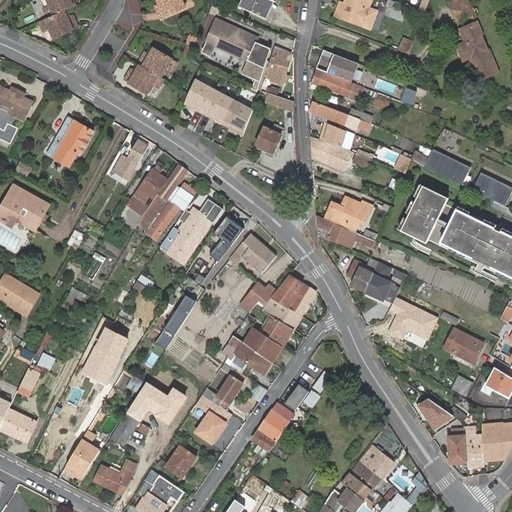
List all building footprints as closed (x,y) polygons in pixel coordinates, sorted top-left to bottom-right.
[(66,9),(75,4),(73,0),(48,0),(51,5),(44,8),(48,17),(66,9)] [(156,0),(160,6),(160,8),(162,6),(164,9),(158,11),(161,18),(186,8),(182,0),(156,0)] [(243,9),(247,0),(241,0),(238,7),(243,9)] [(269,0),(247,0),(243,9),(267,19),(272,9),(266,7),(269,0)] [(275,1),(272,0),(269,0),(266,7),(272,9),(275,1)] [(346,0),(345,4),(375,16),(377,12),(369,9),(372,0),(346,0)] [(426,12),(430,0),(424,0),(420,10),(426,12)] [(474,14),(468,0),(452,0),(460,19),(474,14)] [(375,16),(345,4),(344,8),(339,6),(335,16),(370,30),(375,16)] [(48,17),(38,21),(43,32),(50,29),(55,38),(79,27),(76,19),(72,21),(70,16),(66,9),(48,17)] [(217,18),(202,53),(211,57),(216,45),(248,60),(243,72),(257,78),(253,87),(260,90),(272,48),(255,41),(257,37),(217,18)] [(478,23),(464,29),(470,42),(460,47),(466,60),(472,58),(481,79),(498,71),(478,23)] [(404,40),(400,52),(409,55),(410,56),(410,54),(414,45),(404,40)] [(193,48),(193,47),(189,46),(184,54),(189,57),(193,48)] [(293,53),(275,46),(265,77),(271,79),(271,81),(283,85),(287,70),(293,53)] [(143,57),(139,64),(162,77),(167,68),(173,71),(178,63),(153,48),(149,54),(148,56),(150,57),(148,60),(143,57)] [(357,63),(324,50),(319,64),(329,68),(328,72),(350,81),(357,63)] [(162,77),(139,64),(135,71),(134,72),(136,74),(134,77),(129,73),(125,80),(147,93),(153,84),(159,88),(165,79),(162,77)] [(329,68),(319,64),(317,68),(328,72),(329,68)] [(362,92),(377,97),(378,93),(350,81),(328,72),(317,68),(312,82),(359,100),(362,92)] [(216,90),(196,79),(189,93),(185,103),(203,113),(216,90)] [(407,88),(401,102),(412,106),(417,92),(407,88)] [(24,121),(33,103),(3,89),(1,94),(0,94),(0,119),(2,121),(0,123),(0,139),(12,145),(20,129),(12,126),(16,117),(24,121)] [(235,100),(216,90),(203,113),(222,124),(235,100)] [(294,112),(294,102),(270,92),(267,102),(294,112)] [(387,109),(392,98),(378,93),(377,97),(374,105),(387,109)] [(253,110),(235,100),(222,124),(243,135),(253,110)] [(313,101),(309,110),(337,121),(357,129),(358,126),(366,130),(369,123),(349,115),(313,101)] [(352,108),(349,115),(369,123),(370,124),(373,117),(352,108)] [(309,110),(309,116),(324,122),(330,124),(334,126),(337,121),(309,110)] [(95,132),(69,118),(57,141),(49,155),(72,167),(74,163),(79,154),(82,155),(95,132)] [(339,146),(344,130),(334,126),(330,124),(324,122),(319,139),(339,146)] [(282,135),(265,127),(256,147),(263,150),(264,149),(274,153),(282,135)] [(311,135),(312,157),(344,171),(352,152),(339,146),(319,139),(311,135)] [(150,146),(139,141),(129,159),(124,156),(112,176),(126,185),(138,164),(140,164),(150,146)] [(472,168),(434,150),(425,168),(462,187),(472,168)] [(362,164),(365,157),(356,153),(353,160),(362,164)] [(428,160),(417,153),(414,160),(425,166),(428,160)] [(413,159),(405,156),(399,170),(406,173),(413,159)] [(29,175),(32,167),(21,163),(18,171),(29,175)] [(144,216),(140,224),(148,229),(155,218),(160,209),(188,170),(181,166),(160,196),(158,195),(155,200),(153,203),(150,206),(144,216)] [(158,195),(169,179),(155,170),(136,196),(137,197),(131,206),(138,212),(144,216),(150,206),(147,204),(151,198),(155,200),(158,195)] [(511,194),(511,186),(482,172),(473,191),(506,208),(511,194)] [(186,182),(182,188),(196,197),(199,191),(186,182)] [(418,197),(424,185),(420,184),(415,195),(418,197)] [(497,225),(485,219),(484,222),(469,215),(471,211),(459,206),(458,209),(446,204),(449,198),(424,185),(418,197),(416,202),(410,213),(408,219),(402,230),(428,243),(429,240),(466,258),(465,261),(461,260),(459,263),(470,268),(473,261),(511,280),(511,231),(503,228),(501,231),(495,228),(497,225)] [(42,221),(46,215),(51,205),(16,186),(0,215),(0,219),(15,227),(19,222),(37,231),(42,221)] [(182,188),(149,234),(158,240),(182,208),(186,211),(188,208),(196,197),(182,188)] [(348,198),(343,208),(346,210),(351,199),(348,198)] [(333,205),(326,219),(345,227),(348,222),(358,226),(360,221),(366,223),(370,212),(360,208),(362,204),(351,199),(346,210),(343,208),(333,205)] [(410,213),(416,202),(412,200),(406,212),(410,213)] [(216,222),(226,208),(218,203),(217,204),(215,202),(210,203),(203,213),(214,220),(216,222)] [(372,208),(362,204),(360,208),(370,212),(372,208)] [(186,211),(163,245),(180,256),(185,249),(192,253),(214,220),(203,213),(196,209),(194,212),(188,208),(186,211)] [(127,221),(138,228),(140,224),(144,216),(138,212),(134,219),(130,217),(127,221)] [(372,246),(374,240),(355,232),(345,227),(326,219),(316,214),(318,227),(328,232),(327,236),(336,241),(336,240),(352,247),(356,239),(372,246)] [(402,230),(408,219),(404,217),(398,229),(402,230)] [(245,230),(229,218),(217,235),(233,246),(245,230)] [(348,222),(345,227),(355,232),(358,226),(348,222)] [(82,233),(76,230),(68,245),(73,248),(76,244),(82,233)] [(364,235),(376,240),(378,235),(366,230),(364,235)] [(87,236),(82,233),(76,244),(80,247),(87,236)] [(252,234),(230,259),(237,265),(244,258),(262,274),(278,257),(252,234)] [(231,246),(224,240),(212,257),(219,262),(231,246)] [(192,253),(185,249),(180,256),(186,260),(192,253)] [(95,252),(84,276),(94,281),(106,257),(95,252)] [(351,284),(366,291),(374,274),(374,273),(360,267),(362,263),(354,260),(347,275),(354,278),(351,284)] [(371,265),(377,268),(379,262),(373,260),(371,265)] [(392,268),(379,262),(377,268),(374,273),(374,274),(386,280),(392,268)] [(408,275),(397,270),(395,275),(405,280),(408,275)] [(20,307),(19,309),(29,315),(41,294),(8,274),(0,286),(0,295),(11,302),(20,307)] [(374,274),(366,291),(385,300),(393,283),(386,280),(374,274)] [(143,275),(139,281),(150,290),(155,284),(143,275)] [(293,278),(276,299),(303,315),(317,293),(293,278)] [(145,297),(150,290),(138,281),(133,288),(145,297)] [(393,304),(401,287),(393,283),(385,300),(393,304)] [(264,304),(265,305),(272,297),(260,287),(248,302),(254,307),(260,301),(264,304)] [(90,297),(74,288),(70,295),(87,304),(90,297)] [(122,290),(118,302),(125,304),(129,292),(122,290)] [(198,302),(187,295),(156,344),(167,350),(198,302)] [(303,315),(276,299),(266,311),(273,316),(295,330),(303,315)] [(511,300),(501,318),(509,322),(511,315),(511,300)] [(398,320),(401,322),(409,305),(406,303),(398,320)] [(431,337),(432,334),(439,320),(409,305),(401,322),(431,337)] [(441,317),(456,324),(458,319),(443,312),(441,317)] [(257,319),(251,315),(246,321),(253,326),(257,319)] [(295,330),(273,316),(264,333),(284,347),(291,336),(295,330)] [(511,331),(511,326),(503,322),(501,326),(511,331)] [(264,333),(254,327),(245,342),(274,363),(284,347),(264,333)] [(447,342),(478,357),(485,342),(454,328),(447,342)] [(129,341),(108,330),(86,371),(108,383),(129,341)] [(223,354),(229,358),(233,360),(237,355),(245,342),(236,335),(223,354)] [(291,336),(284,347),(295,353),(302,343),(291,336)] [(274,363),(245,342),(237,355),(267,375),(274,363)] [(474,364),(478,357),(447,342),(444,349),(474,364)] [(37,354),(25,347),(24,349),(23,351),(36,357),(37,354)] [(51,370),(56,358),(43,352),(38,364),(51,370)] [(41,375),(30,369),(19,392),(30,397),(41,375)] [(237,369),(233,375),(245,383),(249,377),(237,369)] [(312,386),(321,394),(334,379),(325,371),(312,386)] [(209,388),(204,394),(221,406),(228,410),(245,384),(245,383),(233,375),(219,395),(209,388)] [(472,383),(459,375),(453,387),(466,395),(472,383)] [(141,391),(147,383),(136,376),(131,385),(141,391)] [(169,396),(148,383),(129,414),(134,417),(142,422),(148,412),(171,426),(189,397),(174,387),(169,396)] [(252,395),(261,401),(269,389),(260,383),(252,395)] [(291,398),(301,404),(296,411),(297,411),(310,393),(300,386),(291,398)] [(320,397),(313,392),(306,402),(313,407),(320,397)] [(506,408),(504,416),(511,416),(511,395),(508,393),(502,392),(498,407),(506,408)] [(221,406),(204,394),(197,405),(210,413),(198,432),(214,444),(228,423),(216,415),(221,406)] [(0,423),(8,409),(11,403),(0,397),(0,423)] [(291,398),(287,404),(296,411),(301,404),(291,398)] [(453,414),(429,398),(420,404),(435,427),(453,414)] [(279,402),(274,410),(290,421),(295,414),(279,402)] [(466,414),(454,406),(450,411),(462,419),(466,414)] [(498,407),(497,415),(504,416),(506,408),(498,407)] [(8,409),(0,423),(0,430),(25,442),(36,421),(8,409)] [(274,410),(253,441),(269,452),(290,421),(274,410)] [(129,414),(113,438),(125,446),(131,436),(125,432),(134,417),(129,414)] [(451,461),(468,460),(467,432),(466,430),(465,427),(453,428),(454,435),(450,435),(451,461)] [(482,431),(483,434),(484,459),(505,458),(511,443),(511,429),(491,428),(491,430),(482,431)] [(475,431),(467,432),(468,460),(484,459),(483,434),(476,434),(475,431)] [(86,479),(103,451),(92,445),(97,437),(89,432),(69,466),(80,472),(78,475),(86,479)] [(395,463),(373,445),(361,461),(382,479),(395,463)] [(198,458),(182,447),(168,467),(184,478),(198,458)] [(485,467),(484,459),(468,460),(469,468),(485,467)] [(128,461),(125,468),(134,473),(138,465),(128,461)] [(382,479),(361,461),(343,483),(365,500),(382,479)] [(80,472),(69,466),(67,469),(78,475),(80,472)] [(134,473),(125,468),(122,474),(104,467),(97,482),(124,494),(134,473)] [(309,468),(301,481),(310,486),(318,473),(309,468)] [(420,488),(428,479),(421,473),(414,482),(419,487),(420,488)] [(185,491),(160,474),(154,484),(155,485),(150,492),(148,491),(138,507),(145,511),(166,511),(164,510),(173,497),(178,501),(185,491)] [(434,483),(428,479),(420,488),(425,493),(434,483)] [(332,493),(325,505),(335,511),(337,511),(343,505),(352,511),(354,511),(365,500),(343,483),(337,491),(335,489),(332,493)] [(425,493),(420,488),(419,487),(408,500),(414,505),(415,505),(425,493)] [(303,508),(310,497),(299,490),(292,501),(303,508)] [(408,511),(414,505),(408,500),(400,493),(393,502),(392,501),(382,511),(408,511)] [(283,511),(267,501),(259,511),(283,511)]
